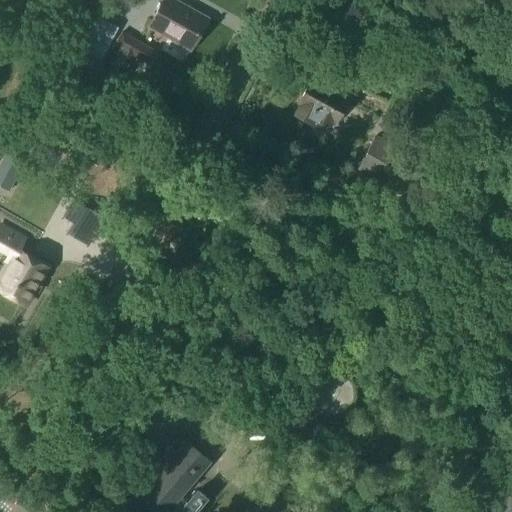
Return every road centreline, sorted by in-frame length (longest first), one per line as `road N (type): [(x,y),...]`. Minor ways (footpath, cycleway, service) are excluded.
road 1 (residential): [(0,506),(278,0)]
road 2 (track): [(511,41),(246,58)]
